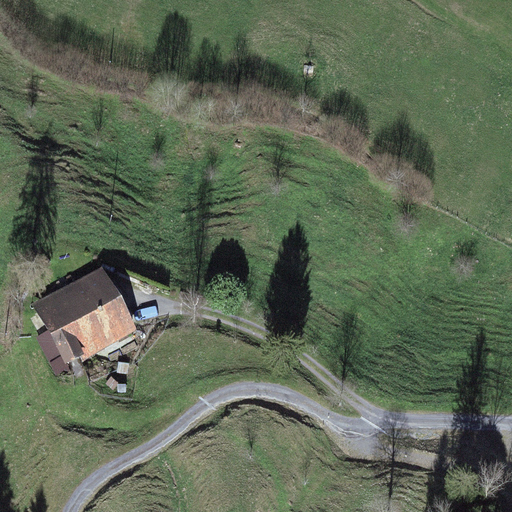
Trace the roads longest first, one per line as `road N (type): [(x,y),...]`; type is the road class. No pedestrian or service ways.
road 1 (track): [(511,418),(327,417),(273,390),(230,393),(99,477),(75,511)]
road 2 (track): [(496,511),(471,483),(384,453),(375,417),(265,332),(139,293)]
